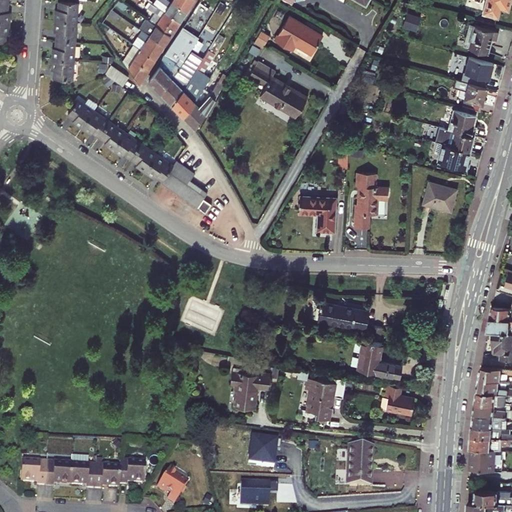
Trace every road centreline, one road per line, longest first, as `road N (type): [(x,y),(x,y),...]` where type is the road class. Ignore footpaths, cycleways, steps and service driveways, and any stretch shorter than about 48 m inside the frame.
road 1 (residential): [(29,122),(190,237),(250,260)]
road 2 (residential): [(250,260),(467,267)]
road 3 (residential): [(250,260),(248,230),(218,176),(144,83)]
road 4 (secondary): [(448,417),(482,268)]
road 5 (secondary): [(467,267),(452,337),(448,417)]
road 6 (secondary): [(511,130),(467,267)]
road 7 (secondary): [(482,268),(511,150)]
